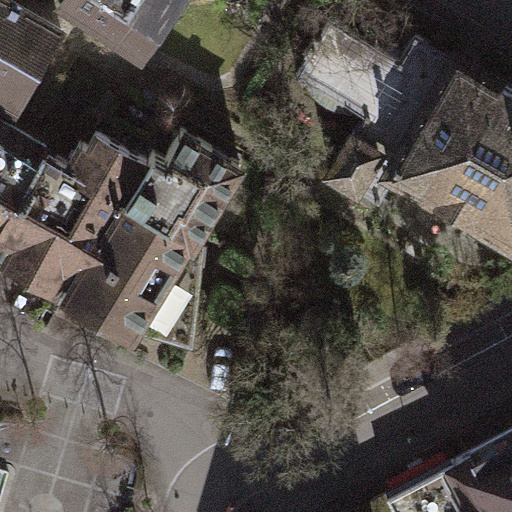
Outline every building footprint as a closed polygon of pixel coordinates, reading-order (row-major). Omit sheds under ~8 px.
[(59,31),(3,0),(0,0),(0,93),(18,103),(59,31)] [(64,0),(63,2),(142,54),(177,0),(64,0)] [(399,56),(328,14),(293,73),(364,115),(399,56)] [(511,80),(417,25),(399,56),(364,115),(332,168),(381,197),(397,169),(511,237),(511,80)] [(0,231),(43,152),(48,142),(0,118),(0,231)] [(151,145),(146,153),(65,291),(128,323),(193,343),(202,261),(181,248),(186,238),(241,157),(183,124),(163,154),(151,145)] [(66,162),(43,152),(0,231),(0,250),(65,291),(146,153),(94,126),(66,162)] [(463,505),(466,511),(511,511),(511,427),(456,457),(478,497),(463,505)] [(478,497),(456,457),(352,511),(466,511),(463,505),(478,497)]
